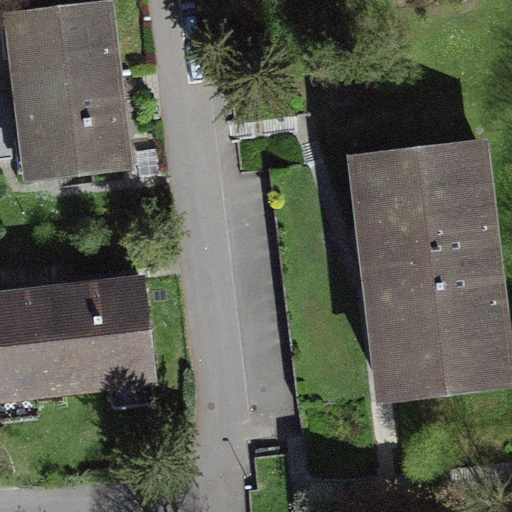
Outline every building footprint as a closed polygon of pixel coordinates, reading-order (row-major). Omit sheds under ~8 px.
[(107,20),(12,29),(27,177),(121,168),(107,20)] [(481,144),(353,158),(380,403),(508,389),(481,144)] [(326,165),(269,172),(283,285),(340,278),(326,165)] [(340,278),(283,285),(290,346),(347,339),(340,278)] [(138,280),(0,293),(0,403),(149,388),(138,280)] [(347,339),(290,346),(297,403),(354,396),(347,339)]
